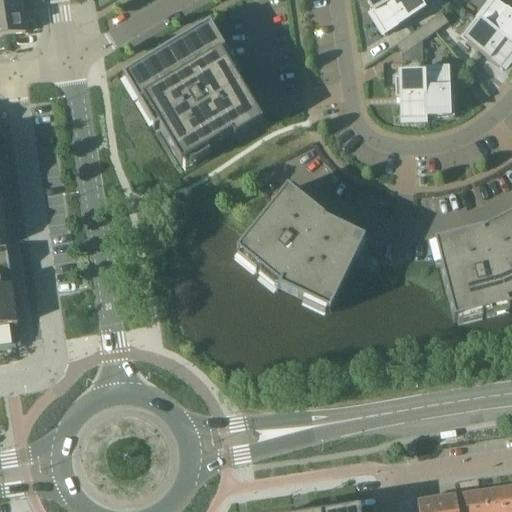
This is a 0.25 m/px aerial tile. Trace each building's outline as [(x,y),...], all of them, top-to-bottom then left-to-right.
[(0,0),(0,11),(22,8),(20,0),(0,0)] [(366,0),(375,14),(398,0),(366,0)] [(375,14),(371,16),(385,38),(423,14),(414,0),(398,0),(375,14)] [(511,16),(494,3),(479,22),(511,47),(511,16)] [(0,36),(25,33),(22,8),(0,11),(0,36)] [(442,14),(429,24),(436,34),(449,24),(442,14)] [(476,19),(460,40),(502,72),(511,59),(511,47),(479,22),(476,19)] [(429,24),(416,33),(423,43),(436,34),(429,24)] [(209,26),(123,78),(155,132),(159,129),(182,167),(232,137),(235,141),(262,125),(237,83),(241,80),(209,26)] [(423,43),(416,33),(396,47),(403,57),(423,43)] [(425,77),(427,119),(454,117),(453,73),(425,74),(425,77)] [(425,77),(395,78),(396,99),(399,99),(401,124),(427,122),(427,119),(425,77)] [(287,191),(236,255),(280,289),(278,291),(330,316),(365,243),(325,224),(326,223),(287,191)] [(483,233),(434,245),(454,324),(507,310),(509,312),(511,310),(511,219),(483,234),(483,233)] [(0,289),(11,287),(5,249),(0,249),(0,289)] [(20,347),(17,326),(11,287),(0,289),(0,354),(17,352),(16,348),(20,347)] [(511,511),(511,489),(479,494),(481,508),(493,507),(493,511),(511,511)] [(479,494),(455,498),(457,511),(493,511),(493,507),(481,508),(479,494)] [(457,511),(455,498),(418,504),(418,511),(457,511)]
